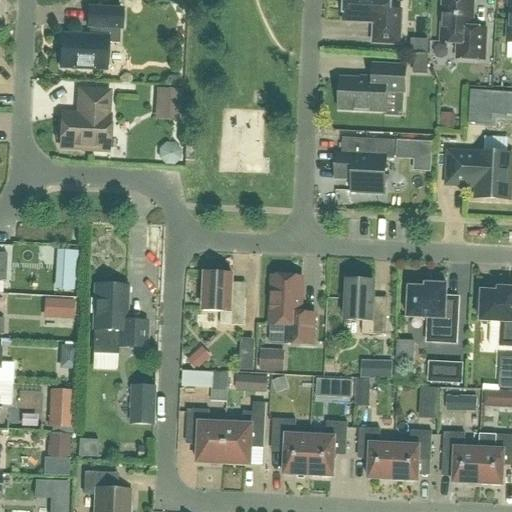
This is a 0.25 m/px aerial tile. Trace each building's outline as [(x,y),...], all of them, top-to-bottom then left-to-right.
[(400,46),(402,12),(390,12),(391,0),(345,0),(344,23),(374,25),(373,45),(400,46)] [(485,62),(486,31),(472,30),(474,1),(444,0),(443,0),(441,44),(458,45),(457,60),(485,62)] [(121,30),(122,11),(89,10),(88,28),(89,28),(89,38),(61,37),(60,70),(106,72),(107,45),(119,45),(119,30),(121,30)] [(413,75),(426,76),(427,60),(414,59),(413,75)] [(405,94),(406,68),(374,67),(373,82),(341,80),(340,112),(386,114),(387,93),(404,94),(405,94)] [(159,109),(181,110),(182,91),(160,90),(159,109)] [(106,119),(108,95),(80,93),(79,117),(62,116),(61,128),(57,132),(56,141),(60,145),(60,148),(82,150),(82,152),(108,153),(110,119),(106,119)] [(386,114),(385,117),(403,118),(404,94),(387,93),(386,114)] [(511,95),(469,93),(468,118),(489,119),(490,113),(511,114),(511,95)] [(442,118),(442,129),(454,130),(454,118),(442,118)] [(394,160),(395,143),(367,141),(366,158),(337,156),(336,179),(353,180),(352,193),(384,195),(386,160),(394,160)] [(193,162),(194,149),(185,149),(184,162),(193,162)] [(509,201),(511,156),(479,154),(479,156),(450,155),(448,185),(478,187),(477,200),(509,201)] [(417,172),(430,172),(431,161),(417,160),(417,172)] [(244,327),(246,300),(232,300),(233,276),(206,275),(204,313),(221,314),(221,326),(244,327)] [(55,276),(54,290),(75,291),(76,277),(55,276)] [(313,346),(315,316),(301,315),(303,280),(273,278),(270,326),(288,327),(287,345),(313,346)] [(386,337),(388,307),(374,307),(375,283),(348,282),(346,322),(363,323),(363,336),(386,337)] [(447,299),(448,287),(426,286),(426,290),(410,289),(409,298),(406,301),(405,308),(408,311),(408,320),(437,321),(436,345),(457,346),(460,300),(447,299)] [(146,350),(147,325),(126,324),(127,289),(95,288),(93,332),(119,333),(118,349),(146,350)] [(511,290),(499,290),(498,294),(482,293),(482,302),(478,305),(478,311),(481,315),(480,324),(500,325),(510,325),(509,349),(511,348),(511,290)] [(46,301),(46,318),(73,320),(74,303),(46,301)] [(500,325),(499,348),(509,349),(510,325),(500,325)] [(93,332),(92,356),(118,357),(118,349),(119,333),(93,332)] [(252,370),(254,341),(241,340),(239,369),(252,370)] [(397,342),(397,362),(413,363),(414,342),(397,342)] [(61,366),(65,370),(73,370),(74,348),(62,348),(61,366)] [(198,352),(190,358),(198,367),(206,361),(198,352)] [(262,352),(261,372),(280,373),(281,353),(262,352)] [(429,363),(428,384),(463,387),(464,366),(429,363)] [(0,371),(0,385),(12,386),(13,364),(1,364),(0,371)] [(377,364),(377,380),(391,380),(392,364),(377,364)] [(511,390),(511,374),(501,374),(500,390),(511,390)] [(215,376),(214,391),(228,392),(229,377),(215,376)] [(253,378),(252,394),(266,395),(268,379),(253,378)] [(285,379),(273,383),(277,393),(288,389),(285,379)] [(340,383),(339,399),(352,400),(353,383),(340,383)] [(358,383),(357,396),(370,396),(370,384),(358,383)] [(0,385),(0,408),(11,409),(12,386),(0,385)] [(155,389),(133,388),(133,414),(154,414),(155,389)] [(421,389),(421,402),(438,403),(438,390),(421,389)] [(51,393),(50,428),(69,429),(71,394),(51,393)] [(486,394),(485,409),(499,410),(500,394),(486,394)] [(465,400),(465,414),(476,414),(476,400),(465,400)] [(226,425),(224,466),(251,467),(252,445),(264,445),(266,405),(254,405),(253,415),(244,414),(243,426),(226,425)] [(224,466),(226,425),(209,425),(210,413),(188,412),(187,441),(198,442),(197,465),(224,466)] [(309,478),(311,437),(296,437),(296,422),(273,421),(272,449),(285,449),(284,477),(309,478)] [(311,437),(309,478),(334,479),(335,452),(347,452),(348,425),(327,424),(326,438),(311,437)] [(393,482),(395,446),(380,446),(380,431),(360,430),(358,455),(370,456),(368,481),(393,482)] [(395,446),(393,482),(418,484),(420,458),(431,459),(432,434),(411,433),(411,447),(395,446)] [(478,487),(480,451),(464,450),(465,435),(444,434),(443,459),(454,460),(453,485),(478,487)] [(69,460),(70,436),(46,435),(45,459),(69,460)] [(511,437),(481,436),(480,451),(478,487),(503,488),(504,462),(511,462),(511,437)] [(78,441),(77,457),(97,458),(98,442),(78,441)] [(130,511),(131,492),(117,492),(117,476),(84,475),(83,496),(95,496),(93,511),(127,511),(128,511),(130,511)] [(66,511),(67,484),(51,484),(51,500),(50,511),(66,511)]
